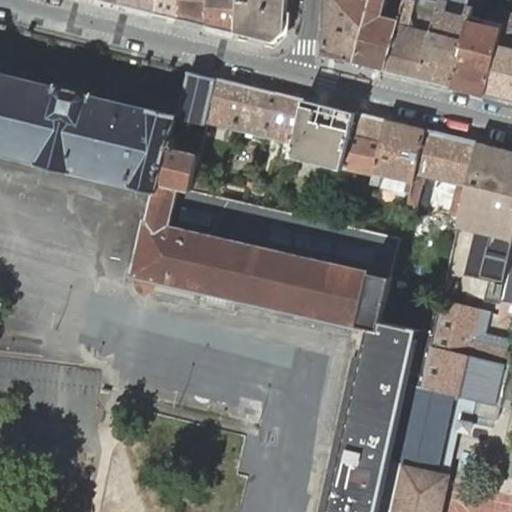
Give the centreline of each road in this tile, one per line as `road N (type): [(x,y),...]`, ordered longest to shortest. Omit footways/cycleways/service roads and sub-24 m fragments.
road 1 (residential): [(299,73),(1,0)]
road 2 (residential): [(511,125),(299,73)]
